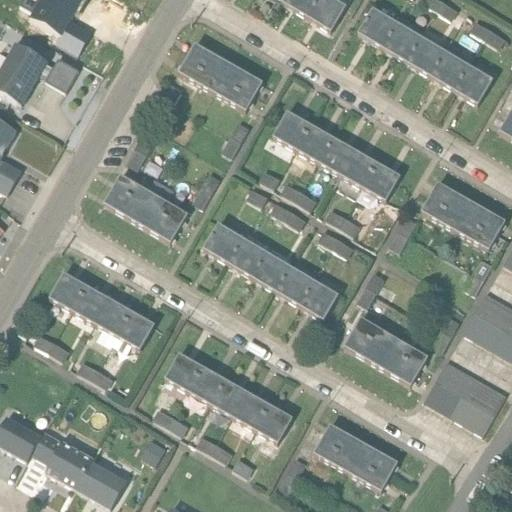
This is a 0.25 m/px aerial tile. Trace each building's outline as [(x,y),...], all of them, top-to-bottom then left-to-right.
[(258,0),(282,14),(290,0),(258,0)] [(315,0),(290,0),(282,14),(305,29),(321,3),(315,0)] [(397,0),(412,9),(417,0),(397,0)] [(321,3),(305,29),(330,43),(345,18),(321,3)] [(426,3),(420,14),(450,32),(456,21),(426,3)] [(381,60),(396,34),(371,19),(356,45),(381,60)] [(474,32),(468,42),(498,60),(504,50),(474,32)] [(396,34),(381,60),(405,74),(420,48),(396,34)] [(420,48),(405,74),(429,88),(444,63),(420,48)] [(444,63),(456,70),(463,74),(470,63),(450,51),(444,63)] [(17,53),(0,81),(0,104),(21,118),(38,88),(65,102),(77,80),(57,69),(53,76),(46,73),(17,53)] [(185,70),(219,89),(228,74),(197,57),(194,55),(185,70)] [(444,63),(429,88),(453,103),(468,77),(456,70),(444,63)] [(219,89),(185,70),(177,85),(196,96),(211,104),(219,89)] [(228,74),(219,89),(253,109),(262,94),(228,74)] [(468,77),(453,103),(476,117),(492,91),(468,77)] [(105,82),(100,92),(105,94),(111,85),(105,82)] [(219,89),(211,104),(245,124),(253,109),(219,89)] [(171,92),(155,117),(165,124),(181,99),(171,92)] [(294,162),(309,136),(286,123),(271,149),(294,162)] [(511,132),(506,129),(497,143),(511,151),(511,132)] [(0,130),(0,200),(3,202),(6,204),(19,180),(0,169),(0,168),(16,140),(0,130)] [(237,133),(220,163),(231,170),(248,139),(237,133)] [(309,136),(294,162),(316,175),(331,149),(309,136)] [(143,146),(125,177),(136,183),(154,152),(143,146)] [(331,149),(316,175),(339,188),(354,162),(343,155),(331,149)] [(354,162),(339,188),(361,200),(362,201),(377,175),(354,162)] [(377,175),(362,201),(385,214),(393,198),(399,188),(377,175)] [(264,181),(257,192),(273,202),(279,191),(264,181)] [(208,185),(190,215),(195,217),(201,221),(219,191),(208,185)] [(111,201),(144,221),(153,206),(119,186),(111,201)] [(285,194),(279,205),(309,223),(316,212),(285,194)] [(428,209),(462,228),(470,213),(436,194),(428,209)] [(393,198),(385,214),(393,219),(402,203),(393,198)] [(250,200),(245,210),(261,219),(267,209),(250,200)] [(144,221),(111,201),(102,215),(136,235),(144,221)] [(153,206),(144,221),(178,241),(187,226),(153,206)] [(462,228),(428,209),(419,224),(453,243),(462,228)] [(274,213),(268,224),(298,242),(305,232),(274,213)] [(470,213),(462,228),(496,247),(504,233),(470,213)] [(330,220),(323,231),(353,249),(360,238),(330,220)] [(144,221),(136,235),(170,255),(178,241),(144,221)] [(405,228),(387,259),(398,265),(416,234),(405,228)] [(462,228),(453,243),(487,262),(496,247),(462,228)] [(226,275),(241,249),(217,235),(202,261),(226,275)] [(322,242),(316,253),(346,271),(353,260),(322,242)] [(241,249),(226,275),(250,290),(265,264),(241,249)] [(511,254),(500,276),(511,282),(511,254)] [(265,264),(250,290),(274,304),(289,278),(265,264)] [(480,270),(462,302),(473,308),(491,276),(480,270)] [(289,278),(274,304),(298,318),(313,292),(289,278)] [(373,283),(355,314),(366,320),(384,289),(373,283)] [(70,323),(85,297),(63,284),(48,310),(70,323)] [(384,289),(374,316),(381,318),(387,304),(392,306),(397,294),(384,289)] [(313,292),(298,318),(322,332),(337,307),(313,292)] [(85,297),(70,323),(72,324),(93,336),(108,310),(85,297)] [(511,319),(485,304),(460,345),(511,375),(511,319)] [(108,310),(93,336),(116,349),(131,323),(108,310)] [(131,323),(116,349),(139,362),(154,336),(131,323)] [(93,336),(72,324),(67,331),(88,344),(93,336)] [(448,327),(430,359),(440,365),(458,333),(448,327)] [(351,343),(385,363),(393,349),(360,329),(351,343)] [(24,332),(17,344),(25,349),(32,336),(24,332)] [(385,363),(351,343),(342,358),(376,378),(385,363)] [(38,346),(33,356),(63,373),(69,363),(38,346)] [(393,349),(385,363),(418,384),(427,369),(393,349)] [(385,363),(376,378),(410,398),(418,384),(385,363)] [(163,391),(186,404),(191,407),(206,381),(178,365),(163,391)] [(445,372),(422,413),(482,448),(506,407),(445,372)] [(82,373),(76,383),(106,401),(112,391),(82,373)] [(206,381),(191,407),(193,407),(216,421),(231,395),(206,381)] [(186,404),(163,391),(159,398),(182,411),(186,404)] [(231,395),(216,421),(235,432),(250,406),(231,395)] [(250,406),(235,432),(256,444),(271,418),(250,406)] [(271,418),(256,444),(277,456),(291,430),(271,418)] [(157,419),(151,430),(182,448),(188,437),(157,419)] [(30,465),(40,446),(6,427),(0,438),(0,457),(26,472),(30,465)] [(320,450),(354,470),(363,455),(329,436),(320,450)] [(40,446),(30,465),(47,475),(43,483),(74,500),(91,470),(43,442),(40,446)] [(201,446),(194,457),(225,475),(232,464),(201,446)] [(158,472),(167,456),(153,449),(144,465),(158,472)] [(354,470),(320,450),(312,465),(346,484),(354,470)] [(363,455),(354,470),(388,489),(397,474),(363,455)] [(294,469),(277,500),(288,506),(305,475),(294,469)] [(91,470),(74,500),(95,511),(112,511),(125,490),(91,470)] [(236,470),(231,480),(247,489),(253,479),(236,470)] [(354,470),(346,484),(380,504),(388,489),(354,470)]
